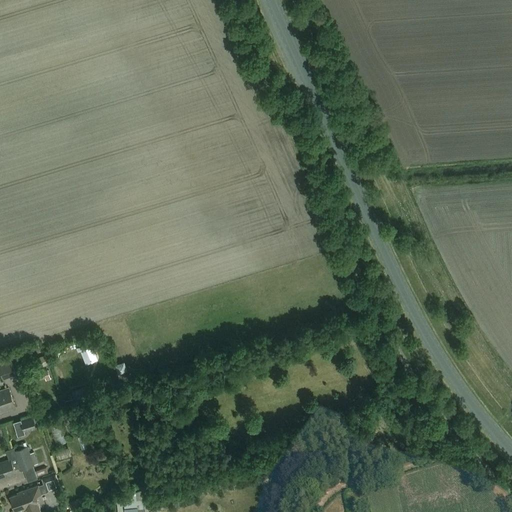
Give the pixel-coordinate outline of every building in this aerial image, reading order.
[(38,367),(50,364),(47,354),(35,358),(38,367)] [(0,365),(0,372),(3,382),(7,380),(7,379),(19,375),(20,376),(26,373),(21,358),(0,365)] [(49,371),(38,375),(40,381),(47,379),(48,383),(52,381),(49,371)] [(91,384),(72,391),(75,399),(94,393),(91,384)] [(224,396),(228,394),(226,390),(224,386),(220,389),(224,396)] [(0,412),(14,408),(8,389),(0,391),(0,412)] [(33,417),(13,423),(17,437),(25,434),(25,433),(37,430),(33,417)] [(55,435),(64,435),(64,422),(55,421),(55,435)] [(15,470),(19,469),(20,471),(34,467),(34,465),(38,463),(34,452),(30,454),(27,447),(14,452),(18,464),(13,465),(11,460),(0,463),(0,480),(16,475),(15,470)] [(46,468),(35,471),(37,476),(48,473),(46,468)] [(51,488),(60,486),(57,477),(49,480),(51,488)] [(41,495),(38,486),(18,493),(18,495),(10,498),(15,511),(26,508),(27,511),(40,511),(35,497),(41,495)] [(146,511),(144,495),(132,496),(119,497),(120,503),(117,503),(117,511),(138,511),(146,511)] [(68,503),(70,510),(83,506),(81,499),(68,503)]
